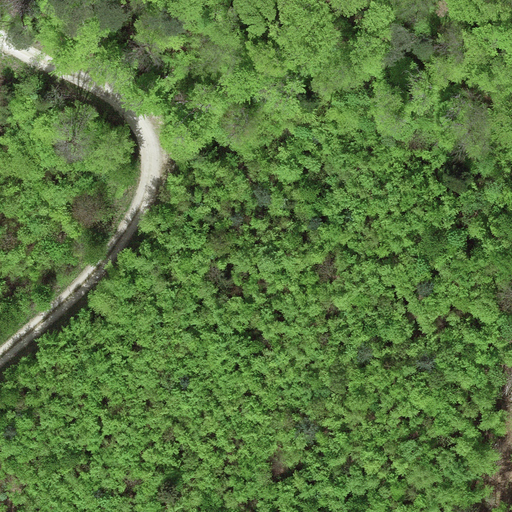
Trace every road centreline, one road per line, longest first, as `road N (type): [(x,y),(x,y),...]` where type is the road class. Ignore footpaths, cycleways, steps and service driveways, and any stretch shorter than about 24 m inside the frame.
road 1 (track): [(0,363),(104,262),(151,180),(151,143),(138,115),(111,93),(0,38)]
road 2 (track): [(330,0),(511,118)]
